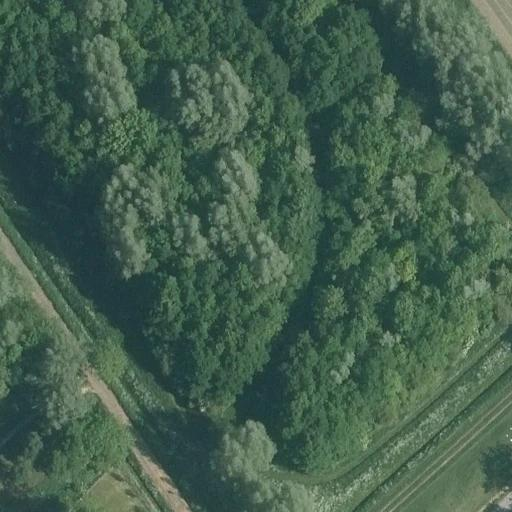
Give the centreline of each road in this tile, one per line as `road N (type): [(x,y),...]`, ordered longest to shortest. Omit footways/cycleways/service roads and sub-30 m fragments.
road 1 (track): [(182,511),(0,243)]
road 2 (track): [(379,511),(511,392)]
